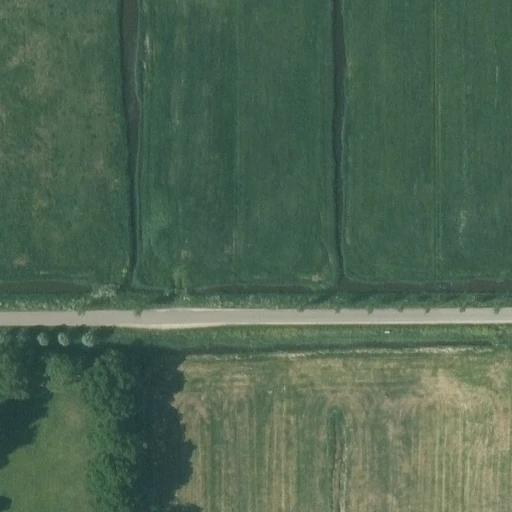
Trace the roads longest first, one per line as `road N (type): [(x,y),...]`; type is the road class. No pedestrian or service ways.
road 1 (unclassified): [(0,317),(511,313)]
road 2 (track): [(504,313),(504,449)]
road 3 (track): [(185,193),(185,316)]
